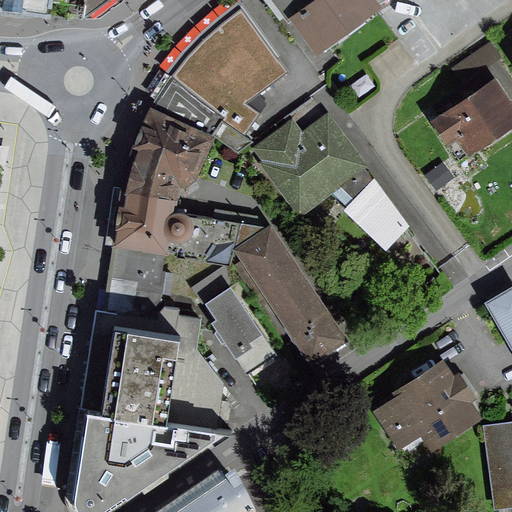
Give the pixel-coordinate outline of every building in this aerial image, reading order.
[(66,5),(66,0),(0,0),(0,9),(52,16),(53,3),(66,5)] [(83,7),(82,14),(101,0),(66,0),(66,5),(83,7)] [(269,0),(289,26),(291,24),(323,0),(269,0)] [(379,7),(374,0),(323,0),(291,24),(316,59),(382,11),(379,7)] [(222,118),(246,134),(261,111),(245,100),(287,71),(238,1),(212,22),(187,48),(167,73),(224,115),(222,118)] [(463,86),(501,59),(489,42),(451,69),(463,86)] [(165,77),(153,96),(214,134),(237,150),(253,138),(246,134),(222,118),(224,115),(167,73),(165,77)] [(511,106),(495,80),(430,123),(447,149),(451,147),(460,161),(466,157),(469,160),(511,131),(511,106)] [(121,176),(119,188),(177,198),(179,182),(184,183),(195,176),(214,134),(153,96),(146,108),(132,141),(121,176)] [(374,174),(370,178),(363,169),(369,164),(328,109),(324,113),(311,96),(283,116),(286,120),(253,146),(262,158),(259,161),(300,216),(329,194),(387,247),(409,224),(385,190),(374,174)] [(3,143),(0,141),(0,164),(5,165),(10,144),(3,143)] [(176,204),(177,198),(119,188),(116,211),(111,241),(168,250),(169,244),(177,246),(176,253),(229,261),(235,247),(243,219),(190,210),(190,209),(187,206),(183,204),(178,203),(176,204)] [(243,219),(235,247),(310,361),(348,336),(271,218),(266,222),(243,219)] [(159,314),(161,302),(163,291),(170,292),(173,270),(162,269),(165,252),(112,245),(103,306),(159,314)] [(278,353),(233,284),(240,280),(231,265),(228,268),(224,263),(189,286),(201,305),(207,301),(216,315),(211,318),(246,373),(278,353)] [(511,281),(483,298),(511,347),(511,281)] [(83,396),(218,415),(223,377),(198,347),(203,314),(179,311),(180,304),(161,302),(159,314),(103,306),(97,305),(83,396)] [(420,431),(431,447),(482,413),(471,397),(476,394),(458,367),(454,370),(442,354),(391,388),(394,392),(372,407),(398,446),(420,431)] [(241,418),(218,415),(83,396),(70,491),(70,495),(70,500),(72,504),(74,508),(77,511),(110,511),(240,430),(241,418)] [(494,509),(511,506),(511,420),(483,425),(494,509)] [(252,511),(229,464),(159,511),(252,511)]
